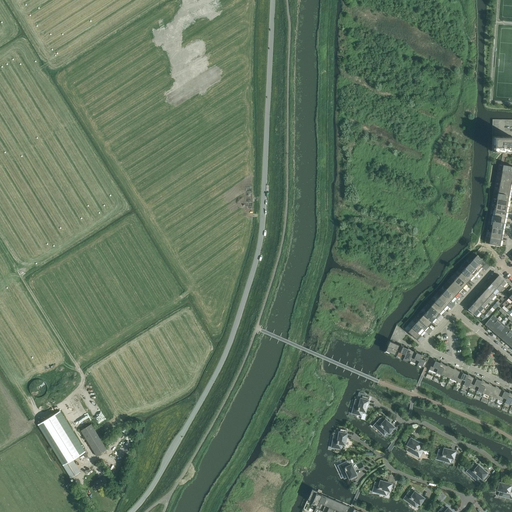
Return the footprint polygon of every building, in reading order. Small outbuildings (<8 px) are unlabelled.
[(492,137),(492,151),(511,151),(511,136),(493,137),(492,137)] [(485,263),(476,255),(472,259),(481,267),(485,263)] [(481,267),(472,259),(469,263),(477,271),(481,267)] [(477,271),(469,263),(465,268),(474,276),(477,271)] [(474,276),(465,268),(461,272),(470,280),(474,276)] [(470,280),(461,272),(457,276),(466,284),(470,280)] [(507,282),(499,275),(495,280),(503,287),(507,282)] [(466,284),(457,276),(453,280),(462,288),(466,284)] [(462,288),(453,280),(450,285),(458,292),(462,288)] [(504,288),(503,287),(495,280),(491,284),(499,291),(500,292),(504,288)] [(487,288),(495,295),(499,291),(491,284),(487,288)] [(458,292),(450,285),(446,289),(455,297),(458,292)] [(483,292),(491,299),(495,295),(487,288),(483,292)] [(455,297),(446,289),(442,293),(451,301),(455,297)] [(480,296),(487,304),(491,299),(483,292),(480,296)] [(451,301),(442,293),(438,297),(447,305),(451,301)] [(476,301),(484,308),(487,304),(480,296),(476,301)] [(447,305),(438,297),(434,301),(443,309),(447,305)] [(443,309),(434,301),(431,306),(439,314),(443,309)] [(472,305),(480,312),(484,308),(476,301),(472,305)] [(468,309),(476,316),(480,312),(472,305),(468,309)] [(439,314),(431,306),(427,310),(435,318),(439,314)] [(435,318),(427,310),(423,314),(432,322),(435,318)] [(432,322),(423,314),(419,318),(428,326),(432,322)] [(487,326),(486,327),(488,329),(497,319),(493,315),(485,324),(487,326)] [(428,326),(419,318),(415,323),(424,331),(428,326)] [(490,331),(491,330),(494,332),(502,323),(497,319),(488,329),(490,331)] [(424,331),(415,323),(411,327),(420,335),(424,331)] [(496,334),(495,335),(497,337),(506,326),(502,323),(494,332),(496,334)] [(499,338),(500,337),(502,339),(510,330),(506,326),(497,337),(499,338)] [(407,331),(416,339),(420,335),(411,327),(407,331)] [(505,341),(504,342),(506,344),(511,336),(511,331),(510,330),(502,339),(505,341)] [(387,346),(388,346),(397,350),(399,345),(390,341),(387,346)] [(408,349),(405,348),(401,345),(398,353),(397,355),(404,358),(408,349)] [(386,351),(395,355),(395,354),(396,352),(397,350),(388,346),(386,351)] [(415,352),(414,352),(412,351),(408,348),(408,349),(404,358),(410,361),(415,352)] [(421,355),(419,354),(415,351),(414,352),(415,352),(410,361),(417,364),(421,355)] [(429,358),(426,357),(422,354),(421,355),(417,364),(424,367),(429,358)] [(440,363),(438,362),(434,359),(429,369),(436,372),(440,363)] [(447,366),(444,365),(440,362),(440,363),(436,372),(443,375),(447,366)] [(454,369),(451,368),(447,365),(447,366),(443,375),(450,378),(454,369)] [(461,372),(458,371),(454,368),(454,369),(450,378),(457,381),(461,372)] [(468,375),(467,375),(465,374),(461,371),(461,372),(457,381),(463,384),(468,375)] [(474,378),(472,377),(468,374),(467,375),(468,375),(463,384),(470,387),(474,378)] [(479,380),(475,377),(474,378),(470,387),(477,390),(481,381),(479,380)] [(488,384),(486,383),(482,380),(481,381),(477,390),(484,393),(488,384)] [(495,387),(493,386),(489,383),(488,384),(484,393),(491,396),(495,387)] [(502,390),(499,389),(495,386),(495,387),(491,396),(498,399),(502,390)] [(509,393),(506,392),(502,389),(502,390),(498,399),(505,402),(509,393)] [(366,412),(366,409),(367,407),(366,407),(369,397),(365,396),(362,396),(362,397),(361,399),(360,401),(356,400),(354,407),(354,406),(354,407),(352,413),(357,415),(361,416),(362,411),(364,411),(364,412),(366,412)] [(48,440),(64,466),(71,478),(81,472),(73,460),(85,453),(69,427),(60,412),(39,424),(48,440)] [(384,422),(380,419),(377,422),(374,426),(379,430),(384,435),(387,431),(389,433),(390,433),(392,435),(397,430),(389,423),(388,422),(388,421),(386,419),(384,421),(385,421),(384,422)] [(107,450),(91,424),(81,431),(97,456),(107,450)] [(343,445),(345,445),(346,442),(345,442),(346,440),(347,430),(341,429),(340,432),(339,432),(339,435),(334,434),(333,441),(333,440),(333,441),(332,447),(337,448),(341,449),(342,444),(343,445)] [(421,446),(422,444),(419,442),(418,442),(417,441),(417,442),(408,437),(405,443),(407,444),(407,445),(409,446),(407,450),(413,454),(419,457),(422,453),(424,449),(419,447),(420,446),(421,446)] [(447,449),(444,448),(443,450),(444,450),(444,451),(439,450),(438,454),(437,459),(443,461),(450,462),(451,458),(454,459),(454,458),(457,459),(459,452),(449,450),(449,449),(447,449)] [(354,469),(353,467),(352,464),(350,465),(349,466),(347,462),(343,463),(338,466),(341,472),(344,478),(348,476),(350,479),(350,478),(352,481),(358,478),(354,469)] [(481,467),(478,465),(477,466),(477,467),(476,468),(473,465),(470,468),(467,472),(471,476),(472,476),(477,480),(480,477),(482,479),(483,479),(485,481),(490,475),(482,469),(481,467)] [(106,480),(104,477),(93,484),(94,487),(96,486),(99,490),(110,483),(108,479),(106,480)] [(390,491),(390,490),(393,491),(395,485),(385,482),(386,482),(384,481),(380,480),(380,482),(380,484),(375,482),(374,486),(373,492),(379,493),(386,495),(387,491),(390,491)] [(506,484),(506,485),(497,482),(495,489),(498,490),(500,491),(499,495),(506,497),(511,498),(511,489),(510,489),(511,487),(511,485),(508,485),(506,484)] [(317,493),(318,491),(312,489),(308,499),(313,501),(317,493)] [(421,502),(424,498),(419,495),(419,494),(417,493),(418,493),(415,491),(414,493),(413,494),(409,491),(407,495),(404,499),(409,503),(410,503),(415,507),(418,503),(420,505),(422,502),(421,502)] [(312,503),(317,505),(322,495),(317,493),(313,501),(312,503)] [(317,505),(313,511),(322,511),(323,511),(319,509),(321,504),(325,506),(328,498),(322,495),(317,505)] [(324,511),(323,511),(322,511),(330,511),(335,501),(328,498),(325,506),(329,507),(326,511),(324,511)] [(335,501),(330,511),(333,511),(335,510),(339,511),(342,504),(335,501)]
